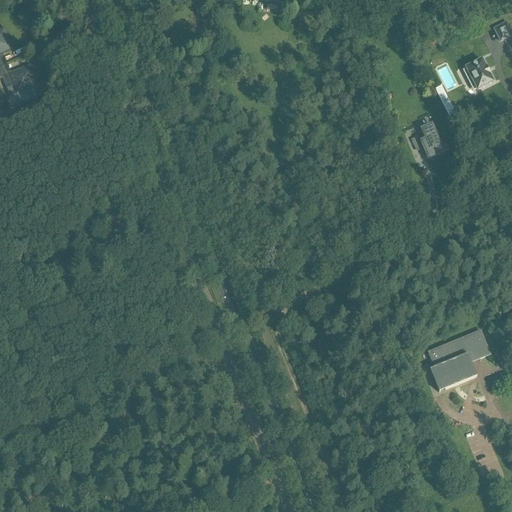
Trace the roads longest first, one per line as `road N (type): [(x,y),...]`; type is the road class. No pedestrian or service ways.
road 1 (primary): [(313,511),(107,0)]
road 2 (unclassified): [(289,511),(84,0)]
road 3 (track): [(347,511),(277,335),(282,314),(301,297),(511,208)]
road 4 (unclassified): [(250,294),(224,255),(121,0)]
